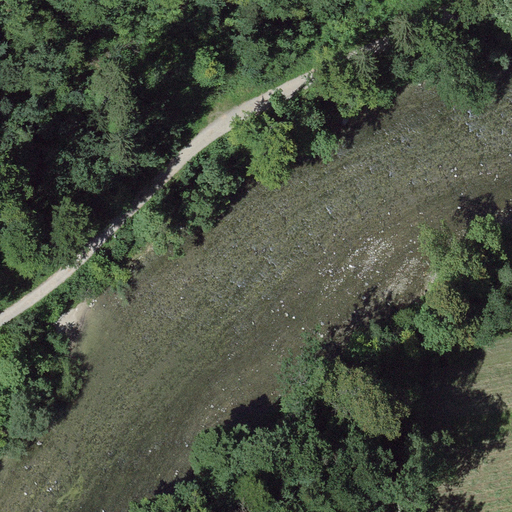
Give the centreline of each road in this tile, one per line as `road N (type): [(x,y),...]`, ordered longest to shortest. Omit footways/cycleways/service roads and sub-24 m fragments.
road 1 (track): [(474,0),(268,101),(182,161),(70,274),(0,328)]
road 2 (track): [(391,415),(462,367),(511,361)]
